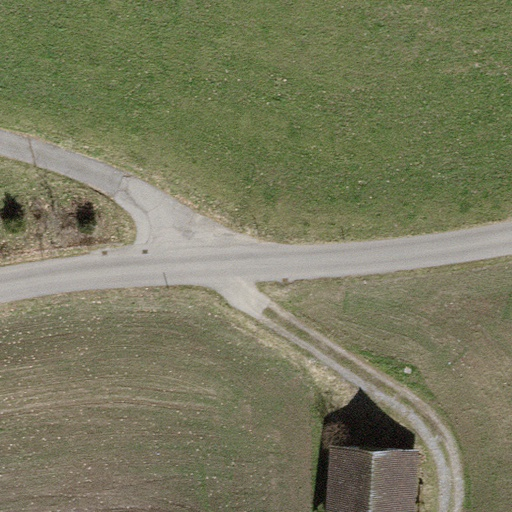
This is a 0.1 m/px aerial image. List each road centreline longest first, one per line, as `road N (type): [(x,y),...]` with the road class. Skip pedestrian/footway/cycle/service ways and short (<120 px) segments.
road 1 (unclassified): [(0,286),(428,253),(511,235)]
road 2 (track): [(204,265),(429,429),(452,468),(445,511)]
road 3 (track): [(204,265),(134,201),(0,153)]
